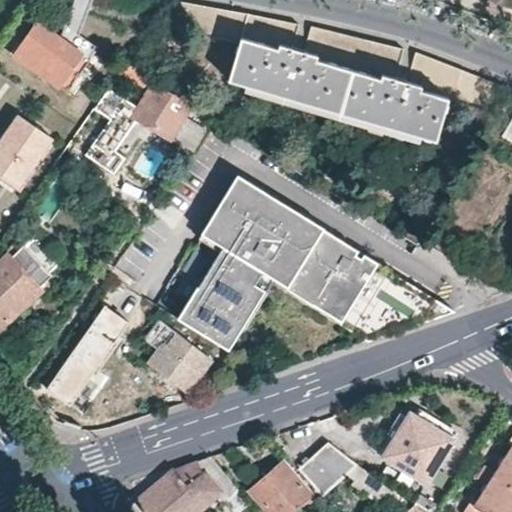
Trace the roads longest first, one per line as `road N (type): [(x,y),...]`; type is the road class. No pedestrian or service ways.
road 1 (tertiary): [(45,484),(451,344)]
road 2 (tertiary): [(258,0),(422,37),(511,73)]
